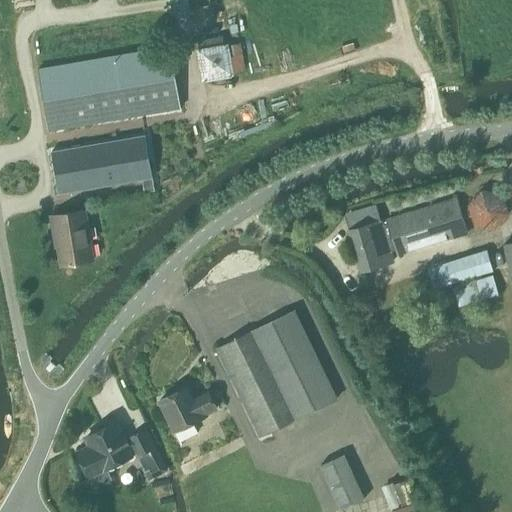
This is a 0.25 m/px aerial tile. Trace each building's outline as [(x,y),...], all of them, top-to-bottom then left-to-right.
[(229,44),(197,50),(203,81),(235,75),(229,44)] [(171,48),(40,70),(50,131),(181,108),(173,58),(171,48)] [(145,136),(52,152),(59,194),(152,178),(145,136)] [(484,190),(468,205),(476,225),(497,229),(510,214),(504,194),(484,190)] [(383,224),(381,220),(349,231),(362,272),(394,262),(393,258),(469,235),(458,198),(389,218),(390,222),(383,224)] [(63,267),(94,262),(85,211),(54,216),(63,267)] [(488,250),(464,257),(470,278),(494,271),(488,250)] [(493,276),(477,281),(483,300),(499,296),(493,276)] [(335,399),(329,384),(293,310),(254,329),(255,330),(218,349),(262,435),(335,399)] [(209,393),(193,401),(186,387),(159,400),(174,431),(206,416),(205,414),(217,408),(209,393)] [(92,445),(77,453),(88,477),(107,468),(132,456),(131,455),(126,444),(115,422),(87,436),(92,445)] [(132,441),(126,444),(131,455),(137,452),(139,456),(145,469),(147,472),(146,472),(149,479),(162,473),(165,471),(161,461),(155,448),(146,429),(130,437),(132,441)] [(340,510),(364,499),(344,455),(320,466),(340,510)] [(423,501),(392,511),(426,511),(425,508),(423,501)]
